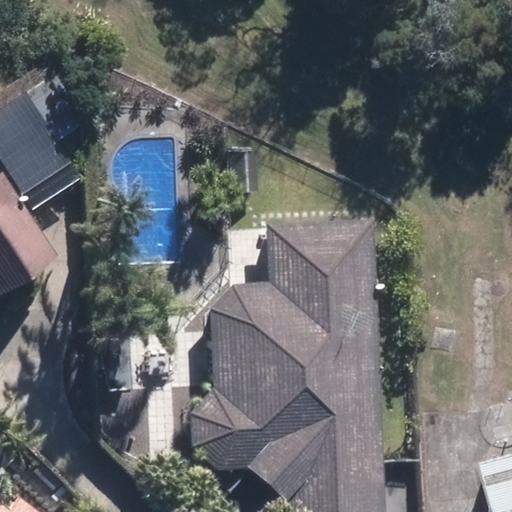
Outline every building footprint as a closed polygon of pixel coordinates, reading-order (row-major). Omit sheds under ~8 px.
[(11,80),(0,87),(0,174),(6,183),(56,152),(11,80)] [(250,186),(245,145),(217,147),(222,190),(250,186)] [(0,267),(36,245),(0,189),(0,267)] [(370,511),(355,209),(251,214),(254,272),(215,273),(195,301),(198,378),(175,402),(176,438),(202,458),(233,458),(265,487),(265,511),(370,511)] [(511,442),(479,452),(494,509),(511,503),(511,442)] [(0,511),(35,511),(0,484),(0,511)]
